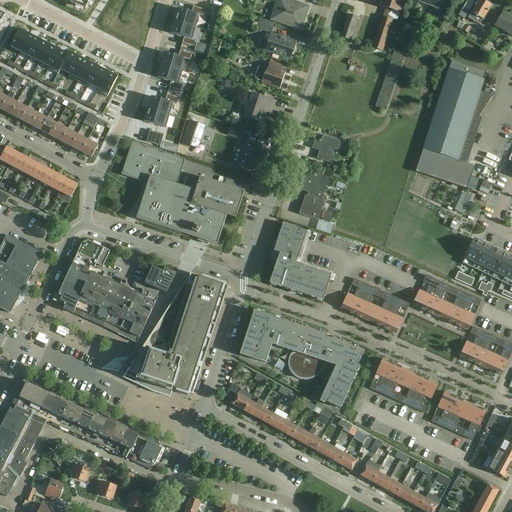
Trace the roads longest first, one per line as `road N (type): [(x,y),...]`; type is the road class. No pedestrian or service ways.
road 1 (unclassified): [(245,282),(338,0)]
road 2 (residential): [(391,511),(204,404)]
road 3 (residential): [(499,396),(328,318)]
road 4 (residential): [(361,407),(511,491)]
road 5 (unclassified): [(86,224),(245,282)]
road 6 (unclassified): [(18,348),(73,229),(86,224)]
road 7 (residential): [(21,0),(144,63)]
road 8 (residential): [(181,480),(276,499),(300,511)]
road 9 (residential): [(144,63),(95,176)]
road 10 (unclassified): [(204,404),(243,290)]
